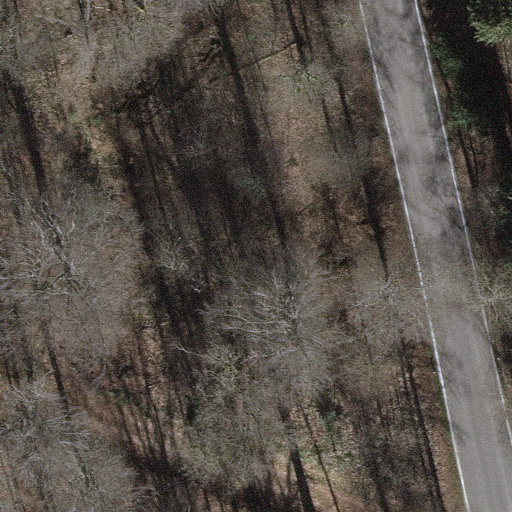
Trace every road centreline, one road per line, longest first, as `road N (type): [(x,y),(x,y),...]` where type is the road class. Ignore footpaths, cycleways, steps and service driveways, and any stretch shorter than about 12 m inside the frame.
road 1 (tertiary): [(499,511),(389,0)]
road 2 (track): [(0,401),(114,408),(361,511)]
